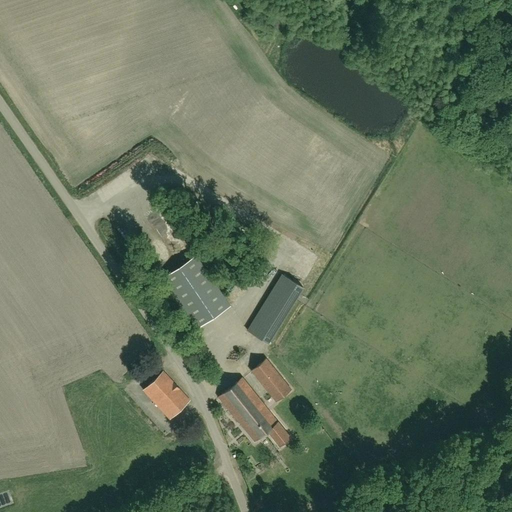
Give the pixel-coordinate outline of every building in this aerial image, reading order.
[(100,191),(106,202),(135,186),(128,175),(100,191)] [(196,255),(162,278),(196,328),(230,305),(196,255)] [(232,277),(241,273),(238,266),(229,270),(232,277)] [(276,343),(306,283),(282,272),(252,331),(276,343)] [(251,370),(276,401),(289,391),(264,360),(251,370)] [(143,390),(170,419),(190,400),(163,372),(143,390)] [(255,441),(267,431),(279,446),(290,437),(242,377),(218,397),(239,423),(240,422),(255,441)]
